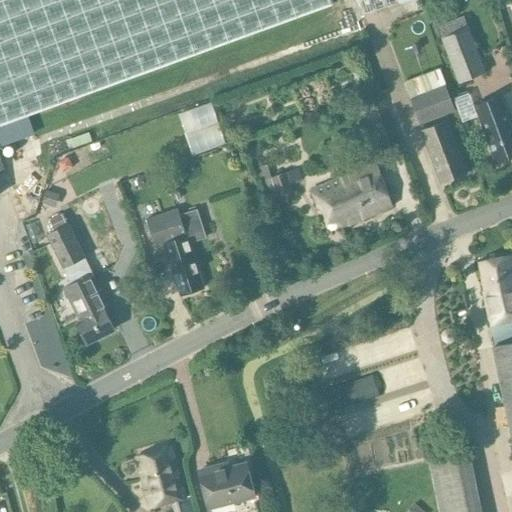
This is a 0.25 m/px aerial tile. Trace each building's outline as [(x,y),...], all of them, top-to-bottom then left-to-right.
[(0,0),(0,126),(332,5),(329,0),(0,0)] [(359,0),(364,14),(399,3),(398,0),(359,0)] [(486,73),(466,23),(464,17),(436,28),(459,84),(486,73)] [(420,125),(456,111),(440,69),(404,82),(420,125)] [(402,153),(382,96),(365,102),(385,159),(402,153)] [(475,107),(497,163),(511,157),(511,128),(500,97),(475,107)] [(446,121),(421,131),(442,184),(468,174),(446,121)] [(82,170),(106,164),(101,144),(77,151),(82,170)] [(59,163),(63,171),(72,166),(68,159),(59,163)] [(332,205),(342,229),(360,221),(394,206),(376,163),(311,190),(317,211),(332,205)] [(257,169),(270,208),(296,199),(287,174),(271,180),(267,166),(257,169)] [(170,261),(181,295),(204,288),(192,254),(189,243),(205,238),(196,210),(179,216),(177,209),(146,219),(155,248),(165,245),(170,261)] [(76,323),(86,343),(115,329),(104,307),(107,306),(92,274),(93,274),(69,224),(68,224),(62,214),(49,220),(54,231),(46,235),(70,280),(64,283),(67,288),(65,289),(81,321),(76,323)] [(493,326),(511,321),(511,261),(511,256),(479,263),(493,326)] [(511,342),(492,347),(511,439),(511,342)] [(171,448),(136,457),(150,508),(173,501),(176,511),(194,511),(190,497),(185,498),(171,448)] [(438,511),(482,511),(470,454),(428,463),(438,511)] [(199,471),(209,508),(255,495),(246,462),(226,468),(225,464),(199,471)]
